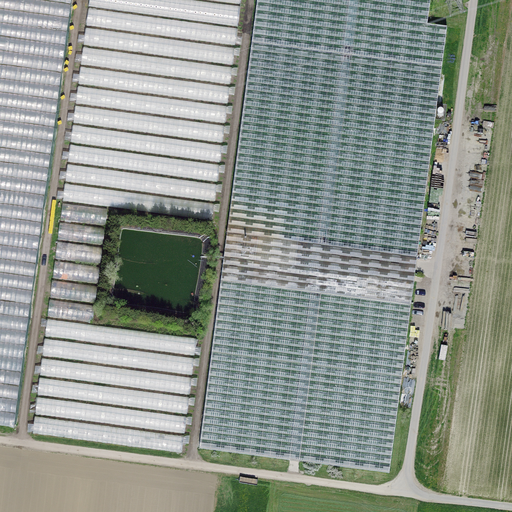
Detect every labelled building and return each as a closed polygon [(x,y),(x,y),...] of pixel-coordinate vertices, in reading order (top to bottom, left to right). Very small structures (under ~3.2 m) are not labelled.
[(0,0),(0,422),(22,425),(68,0),(0,0)] [(89,0),(89,5),(240,23),(242,0),(89,0)] [(447,0),(257,0),(198,442),(384,467),(447,0)] [(87,24),(237,43),(239,27),(89,8),(87,24)] [(235,46),(85,27),(83,44),(233,62),(235,46)] [(236,66),(83,48),(81,63),(234,81),(236,66)] [(233,85),(81,67),(79,83),(231,102),(233,85)] [(229,121),(231,105),(78,86),(76,102),(229,121)] [(76,107),(74,124),(73,124),(71,142),(225,159),(227,145),(225,145),(227,124),(76,107)] [(219,179),(221,164),(71,145),(69,160),(219,179)] [(65,182),(63,200),(135,208),(137,188),(168,192),(170,176),(68,165),(66,182),(65,182)] [(62,204),(61,220),(106,223),(107,206),(62,204)] [(58,237),(102,244),(105,228),(60,221),(58,237)] [(56,256),(100,263),(102,247),(58,240),(56,256)] [(54,262),(53,278),(98,280),(99,265),(54,262)] [(96,302),(98,285),(53,279),(51,296),(96,302)] [(94,319),(95,303),(50,300),(49,317),(94,319)] [(41,375),(190,392),(192,374),(198,375),(200,356),(203,337),(48,320),(46,336),(45,336),(43,357),(43,356),(41,375)] [(37,393),(193,412),(195,396),(39,377),(37,393)] [(188,416),(38,397),(36,412),(186,431),(188,416)] [(27,431),(182,451),(184,435),(29,415),(27,431)]
